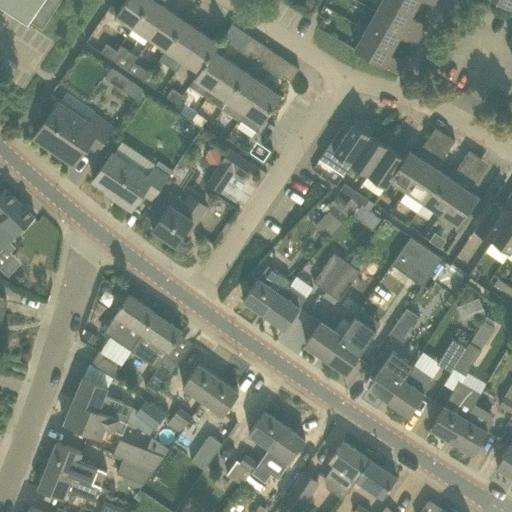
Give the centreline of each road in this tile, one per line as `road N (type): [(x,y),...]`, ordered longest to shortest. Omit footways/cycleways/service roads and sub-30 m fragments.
road 1 (tertiary): [(506,511),(192,302)]
road 2 (residential): [(0,507),(102,235)]
road 3 (residential): [(192,302),(342,74)]
road 4 (residential): [(511,150),(438,108),(342,74)]
road 5 (tertiary): [(102,235),(0,147)]
road 6 (residential): [(342,74),(233,0)]
